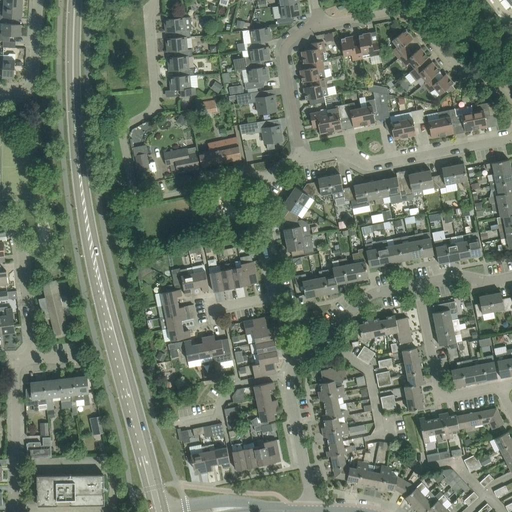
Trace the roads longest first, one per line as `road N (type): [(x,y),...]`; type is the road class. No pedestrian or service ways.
road 1 (secondary): [(158,507),(83,194),(73,99),(75,0)]
road 2 (residential): [(268,181),(241,169),(206,175),(196,190),(136,197),(122,129),(156,108),(148,13),(155,0)]
road 3 (residential): [(319,24),(407,12),(444,56),(511,96)]
road 4 (residential): [(301,158),(339,151),(368,165),(511,138)]
road 5 (residential): [(418,285),(439,397),(500,386)]
road 6 (residential): [(34,359),(17,230),(0,212)]
road 7 (residential): [(301,158),(284,48),(319,24)]
road 8 (residential): [(17,511),(11,360)]
road 9 (residential): [(311,508),(288,376)]
road 10 (residential): [(177,423),(216,417),(229,386),(288,376)]
road 11 (residential): [(381,436),(369,372),(325,334)]
road 12 (residential): [(275,296),(256,199),(268,181)]
